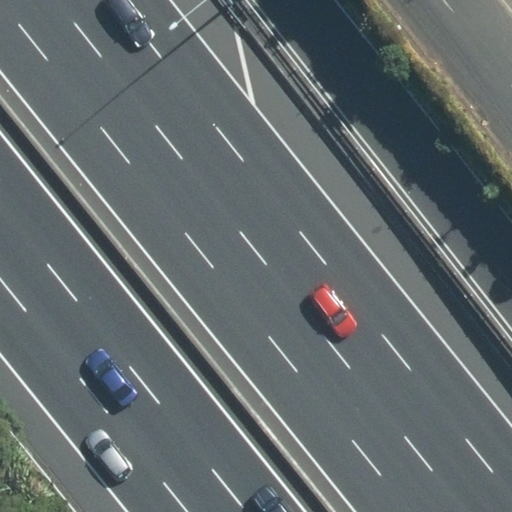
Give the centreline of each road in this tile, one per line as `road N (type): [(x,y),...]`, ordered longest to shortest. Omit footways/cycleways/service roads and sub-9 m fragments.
road 1 (motorway): [(8,0),(410,511)]
road 2 (motorway): [(251,511),(0,192)]
road 3 (motorway): [(298,0),(511,268)]
